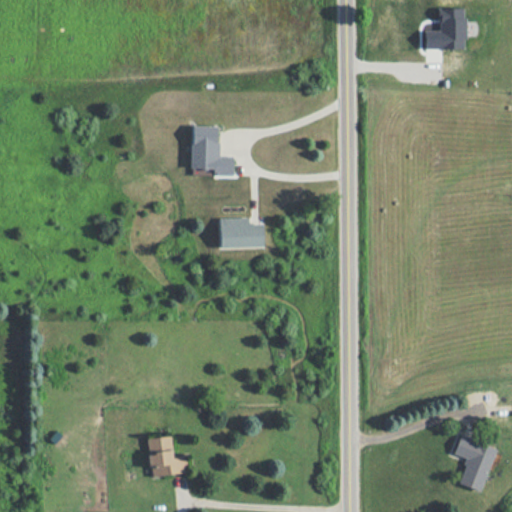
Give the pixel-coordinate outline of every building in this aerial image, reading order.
[(463,7),(437,8),(437,30),(423,30),(423,49),(464,48),(463,7)] [(190,168),(213,168),(213,175),(231,175),(231,156),(216,155),(217,126),(190,125),(190,168)] [(247,217),(217,218),(218,248),(262,246),(261,223),(247,224),(247,217)] [(150,476),(187,471),(184,456),(172,457),(169,435),(145,438),(150,476)] [(457,483),(479,492),(495,449),(459,435),(452,453),(466,459),(457,483)]
